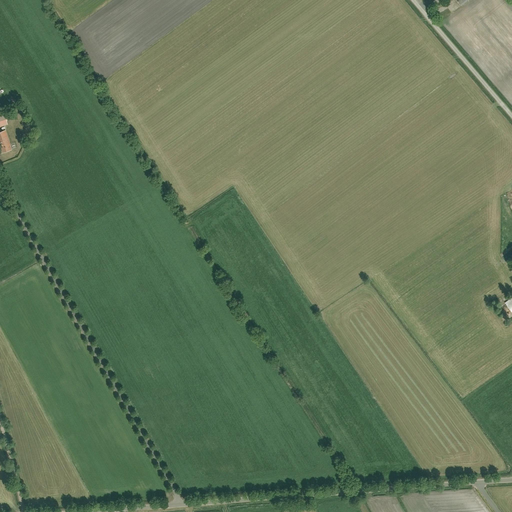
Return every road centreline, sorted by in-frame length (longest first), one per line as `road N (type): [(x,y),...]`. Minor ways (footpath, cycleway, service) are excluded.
road 1 (tertiary): [(89,511),(511,480)]
road 2 (unclassified): [(511,117),(411,0)]
